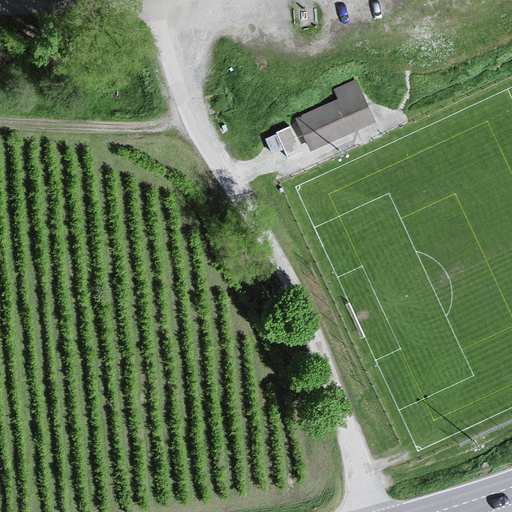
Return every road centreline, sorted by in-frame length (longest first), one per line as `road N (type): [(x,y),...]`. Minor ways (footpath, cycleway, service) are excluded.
road 1 (unclassified): [(371,511),(294,296),(191,122),(173,0)]
road 2 (track): [(0,123),(130,132),(191,122)]
road 3 (track): [(0,5),(122,0)]
